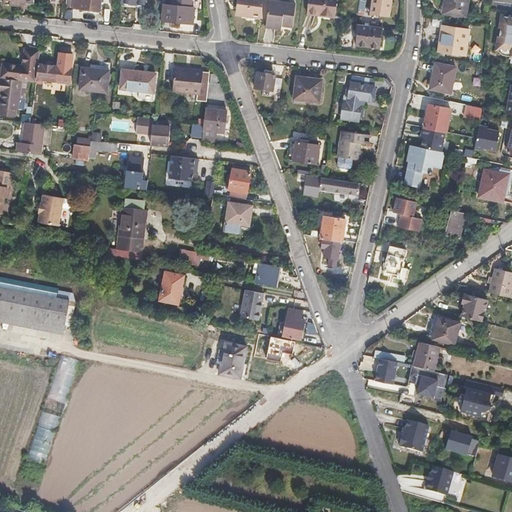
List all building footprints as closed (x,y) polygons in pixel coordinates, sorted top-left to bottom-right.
[(104,12),(106,0),(73,0),(73,8),(104,12)] [(192,21),(194,9),(190,8),(190,0),(171,0),(171,6),(163,6),(161,21),(175,23),(176,20),(192,21)] [(261,19),(262,0),(235,0),(235,6),(238,7),(237,16),(261,19)] [(334,19),(336,0),(308,0),(307,16),(334,19)] [(389,17),(391,0),(373,0),(371,14),(389,17)] [(465,15),(466,0),(444,0),(443,12),(465,15)] [(294,28),(295,22),(297,5),(269,2),(267,19),(266,29),(278,30),(278,26),(294,28)] [(511,15),(509,15),(509,17),(502,15),(496,47),(499,47),(511,50),(511,54),(511,15)] [(465,53),(469,29),(441,25),(439,49),(465,53)] [(390,50),(393,29),(368,26),(365,47),(390,50)] [(18,108),(21,79),(37,81),(40,50),(28,49),(26,68),(2,65),(1,77),(0,84),(0,87),(3,88),(1,106),(18,108)] [(450,91),(455,66),(435,61),(430,87),(450,91)] [(70,83),(72,68),(40,64),(38,79),(70,83)] [(106,93),(109,70),(82,67),(79,89),(106,93)] [(207,101),(210,70),(175,67),(174,79),(177,79),(176,90),(197,92),(197,100),(207,101)] [(154,94),(156,75),(121,71),(119,89),(154,94)] [(283,98),(285,82),(278,81),(278,77),(276,76),(276,75),(258,72),(256,88),(267,90),(266,96),(283,98)] [(319,103),(322,81),(297,78),(295,100),(319,103)] [(374,110),(377,95),(352,91),(349,107),(342,106),(341,116),(348,118),(348,120),(359,122),(361,108),(374,110)] [(446,130),(450,108),(429,103),(424,125),(446,130)] [(481,106),(467,103),(464,116),(479,119),(481,106)] [(224,140),(227,111),(206,108),(202,138),(224,140)] [(171,127),(172,121),(155,119),(139,117),(137,132),(153,134),(152,143),(170,145),(171,127)] [(92,131),(93,121),(90,120),(89,124),(80,123),(79,129),(92,131)] [(41,153),(42,140),(44,124),(31,123),(25,123),(23,143),(18,143),(17,150),(41,153)] [(487,125),(478,124),(474,147),(483,148),(483,147),(495,149),(499,130),(486,127),(487,125)] [(200,138),(199,125),(190,125),(190,138),(200,138)] [(446,130),(422,125),(421,134),(423,134),(420,146),(434,149),(441,151),(446,130)] [(100,141),(101,133),(91,133),(91,141),(100,141)] [(370,146),(371,136),(342,133),(338,158),(362,162),(364,152),(361,151),(362,146),(370,146)] [(117,153),(118,144),(91,141),(90,146),(89,155),(88,157),(96,158),(97,150),(117,153)] [(317,164),(319,145),(296,143),(294,161),(317,164)] [(88,157),(89,155),(90,146),(75,144),(73,158),(88,160),(88,157)] [(441,151),(434,149),(420,146),(410,144),(407,159),(408,159),(407,166),(403,182),(418,186),(422,167),(427,168),(427,170),(431,171),(432,167),(430,167),(431,162),(440,164),(444,151),(441,151)] [(142,181),(144,152),(137,152),(136,157),(134,157),(133,165),(135,165),(135,172),(128,171),(126,187),(146,189),(147,181),(142,181)] [(197,172),(197,166),(199,157),(172,154),(169,177),(192,179),(193,172),(197,172)] [(498,162),(497,171),(507,173),(508,164),(498,162)] [(0,207),(4,186),(7,186),(9,173),(9,171),(0,168),(0,207)] [(501,201),(507,173),(497,171),(483,168),(483,172),(478,196),(495,199),(501,201)] [(251,199),(251,194),(254,173),(236,171),(233,191),(232,196),(251,199)] [(307,185),(309,176),(293,174),(292,182),(307,185)] [(353,195),(355,184),(318,178),(316,189),(353,195)] [(213,196),(215,181),(208,180),(206,195),(213,196)] [(69,199),(63,198),(42,194),(41,203),(39,203),(37,213),(39,213),(37,222),(57,226),(60,209),(68,210),(70,208),(71,201),(69,199)] [(421,217),(413,215),(416,201),(397,196),(394,211),(402,213),(399,225),(419,230),(421,217)] [(142,209),(143,200),(127,198),(127,207),(122,207),(117,249),(142,253),(146,210),(142,209)] [(249,226),(252,206),(229,203),(225,233),(237,235),(238,225),(249,226)] [(445,228),(450,208),(443,207),(438,226),(445,228)] [(458,237),(464,212),(454,209),(450,208),(445,228),(444,234),(458,237)] [(493,218),(477,215),(475,222),(491,226),(493,218)] [(338,240),(342,220),(320,217),(316,237),(338,240)] [(401,266),(406,248),(388,244),(382,269),(391,272),(390,275),(406,278),(408,268),(401,266)] [(277,288),(281,269),(261,265),(257,283),(277,288)] [(511,287),(511,274),(495,270),(489,291),(510,297),(510,296),(511,287)] [(179,304),(184,276),(165,272),(159,300),(179,304)] [(0,276),(0,320),(62,333),(66,313),(70,292),(0,276)] [(258,320),(263,294),(245,290),(240,317),(258,320)] [(482,321),(487,298),(463,292),(461,302),(464,303),(460,315),(482,321)] [(300,339),(304,320),(300,319),(301,313),(287,310),(282,335),(300,339)] [(454,343),(460,322),(438,316),(433,336),(454,343)] [(227,341),(225,347),(219,375),(241,379),(248,345),(227,341)] [(433,370),(439,346),(420,341),(414,365),(433,370)] [(403,363),(405,356),(376,350),(375,357),(379,358),(397,362),(403,363)] [(80,362),(61,357),(25,463),(43,470),(80,362)] [(397,362),(379,358),(375,379),(393,383),(397,362)] [(447,374),(433,370),(414,365),(411,365),(408,381),(419,384),(417,392),(433,396),(432,398),(440,400),(447,374)] [(481,413),(489,407),(490,407),(491,404),(489,400),(491,393),(502,397),(504,389),(467,379),(465,387),(467,387),(465,395),(461,393),(458,402),(463,403),(460,411),(480,416),(481,413)] [(422,452),(428,429),(429,426),(407,420),(403,435),(401,435),(399,445),(401,446),(400,446),(413,450),(422,452)] [(473,437),(450,430),(445,449),(468,455),(473,437)] [(511,482),(511,452),(501,450),(492,476),(511,482)] [(447,496),(454,472),(433,466),(426,490),(447,496)]
